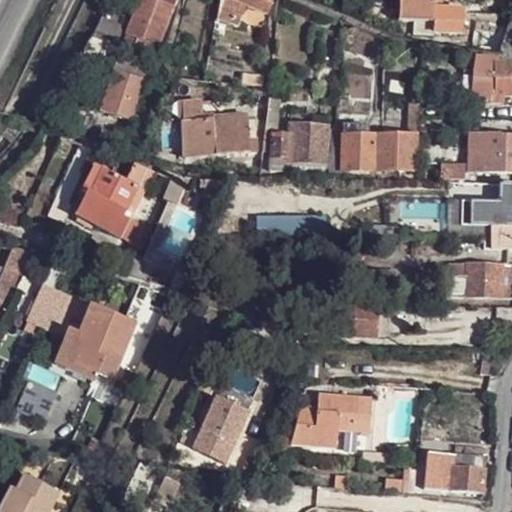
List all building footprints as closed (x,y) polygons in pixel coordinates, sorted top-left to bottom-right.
[(138,0),(136,9),(123,44),(145,53),(146,50),(155,53),(175,0),(138,0)] [(136,9),(138,0),(130,0),(128,6),(136,9)] [(261,16),(269,0),(221,0),(226,2),(215,20),(235,30),(246,10),(261,16)] [(396,0),(395,16),(413,18),(412,31),(461,35),(463,4),(442,2),(441,0),(396,0)] [(101,16),(96,28),(117,37),(122,25),(101,16)] [(120,60),(116,70),(146,82),(150,71),(120,60)] [(511,69),(494,67),(495,63),(475,61),(471,97),(486,98),(486,109),(502,109),(502,99),(509,99),(511,69)] [(132,122),(146,82),(116,70),(101,111),(132,122)] [(181,106),(183,125),(221,121),(219,102),(181,106)] [(422,118),(422,108),(416,109),(412,109),(411,137),(422,137),(422,118)] [(277,116),(267,115),(266,132),(276,133),(277,116)] [(221,121),(183,125),(187,160),(257,152),(256,122),(248,123),(247,118),(221,121)] [(331,153),(343,154),(345,137),(343,128),(334,127),(331,153)] [(100,128),(95,141),(103,144),(120,149),(125,137),(100,128)] [(343,128),(345,137),(367,138),(368,130),(343,128)] [(327,168),(328,131),(292,130),(290,140),(289,161),(289,167),(327,168)] [(343,173),(377,174),(378,139),(374,139),(367,138),(345,137),(343,154),(343,173)] [(289,161),(290,140),(273,139),(271,160),(289,161)] [(419,176),(419,140),(384,140),(378,139),(377,174),(419,176)] [(498,139),(471,139),(470,176),(511,176),(511,140),(498,140),(498,139)] [(60,152),(76,160),(81,148),(65,140),(60,152)] [(76,160),(56,200),(71,207),(91,167),(76,160)] [(75,217),(140,251),(150,231),(132,221),(155,174),(129,160),(119,180),(96,168),(84,191),(88,193),(75,217)] [(289,167),(289,161),(271,160),(271,175),(289,175),(289,167)] [(327,177),(327,168),(289,167),(289,175),(327,177)] [(445,180),(445,184),(464,184),(465,170),(445,169),(445,180)] [(205,180),(199,178),(198,189),(218,190),(218,179),(205,180)] [(511,252),(511,189),(500,190),(499,204),(470,203),(469,228),(488,229),(487,251),(511,252)] [(48,216),(63,223),(71,207),(56,200),(48,216)] [(326,216),(275,217),(276,229),(326,228),(326,216)] [(95,238),(85,260),(99,264),(103,257),(112,261),(117,250),(108,246),(108,244),(95,238)] [(15,250),(0,284),(0,318),(10,323),(36,258),(15,250)] [(138,327),(92,309),(53,294),(64,261),(50,257),(21,337),(35,342),(38,334),(66,346),(71,333),(80,338),(66,372),(98,387),(108,363),(122,369),(138,327)] [(394,296),(396,269),(372,268),(371,272),(370,291),(371,296),(394,296)] [(462,302),(464,268),(452,268),(451,303),(462,302)] [(498,304),(500,269),(464,268),(462,302),(498,304)] [(511,268),(500,269),(498,304),(511,303),(511,268)] [(181,293),(187,275),(175,271),(169,290),(181,293)] [(370,291),(371,272),(352,272),(352,290),(370,291)] [(373,312),(332,313),(332,339),(354,339),(354,341),(384,340),(384,311),(373,312)] [(0,347),(10,323),(0,318),(0,347)] [(66,346),(57,369),(66,372),(80,338),(71,333),(66,346)] [(108,363),(98,387),(110,391),(122,369),(108,363)] [(491,372),(492,367),(482,366),(481,378),(490,379),(491,372)] [(247,416),(253,405),(220,391),(216,402),(247,416)] [(374,400),(323,394),(321,410),(299,407),(295,443),(341,448),(343,432),(370,435),(374,400)] [(235,447),(247,416),(216,402),(203,434),(235,447)] [(225,468),(235,447),(203,434),(195,455),(225,468)] [(451,472),(452,459),(425,457),(423,488),(448,492),(451,472)] [(452,459),(451,472),(482,476),(484,462),(452,459)] [(482,476),(451,472),(448,492),(481,496),(484,476),(482,476)] [(48,511),(58,493),(21,474),(13,490),(29,499),(22,511),(48,511)] [(380,476),(379,493),(395,494),(396,477),(380,476)] [(171,511),(183,488),(165,480),(152,506),(165,511),(171,511)] [(22,511),(29,499),(13,490),(7,487),(0,501),(0,511),(22,511)]
